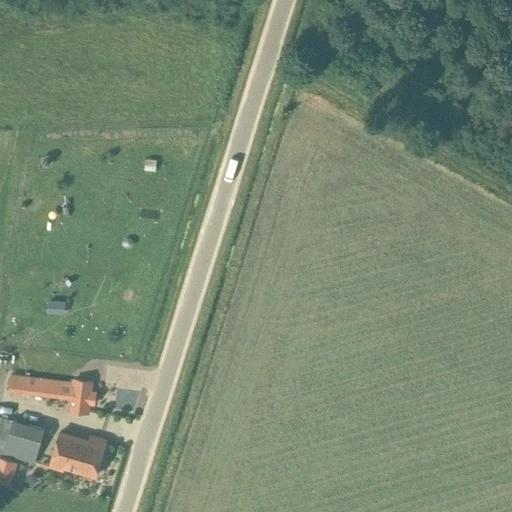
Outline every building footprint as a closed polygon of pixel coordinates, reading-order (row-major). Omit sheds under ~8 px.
[(49,301),(48,314),(66,316),(66,302),(49,301)] [(12,373),(10,391),(24,393),(60,398),(61,391),(71,393),(69,410),(90,412),(94,381),(74,379),(73,381),(26,375),(12,373)] [(0,414),(0,450),(35,461),(45,426),(0,414)] [(60,430),(50,465),(64,469),(65,466),(94,475),(106,438),(90,434),(89,439),(60,430)] [(0,453),(0,480),(8,483),(15,458),(0,453)]
